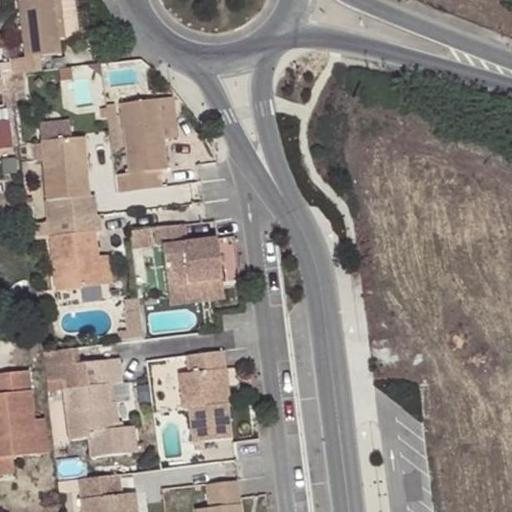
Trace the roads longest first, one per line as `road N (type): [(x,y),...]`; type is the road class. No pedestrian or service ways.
road 1 (residential): [(349,511),(313,253),(269,178)]
road 2 (tertiary): [(272,36),(312,34),(386,49),(511,86)]
road 3 (tertiary): [(511,63),(353,0)]
road 4 (residential): [(210,58),(225,118),(269,178)]
road 5 (residential): [(269,178),(259,46)]
